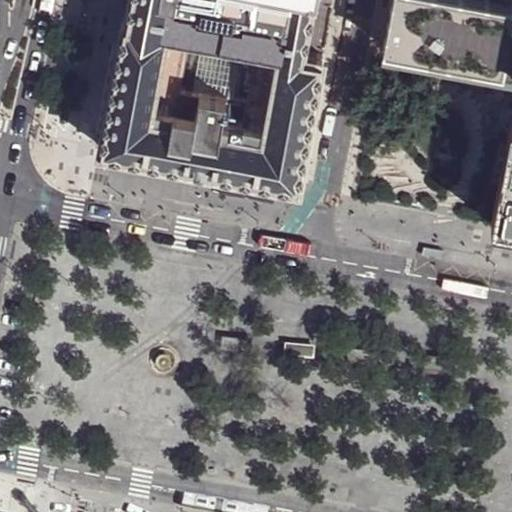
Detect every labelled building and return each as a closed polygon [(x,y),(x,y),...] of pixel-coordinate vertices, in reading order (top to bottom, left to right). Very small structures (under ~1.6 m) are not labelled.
[(125,0),(100,146),(300,183),(323,55),(306,52),(315,0),(125,0)] [(511,2),(499,0),(393,0),(386,46),(511,69),(511,2)] [(511,116),(492,219),(511,222),(511,116)] [(244,339),(215,336),(213,350),(242,352),(244,339)] [(313,348),(284,345),(283,359),(312,361),(313,348)] [(375,353),(346,350),(345,364),(374,366),(375,353)] [(449,360),(420,357),(418,371),(447,374),(449,360)]
